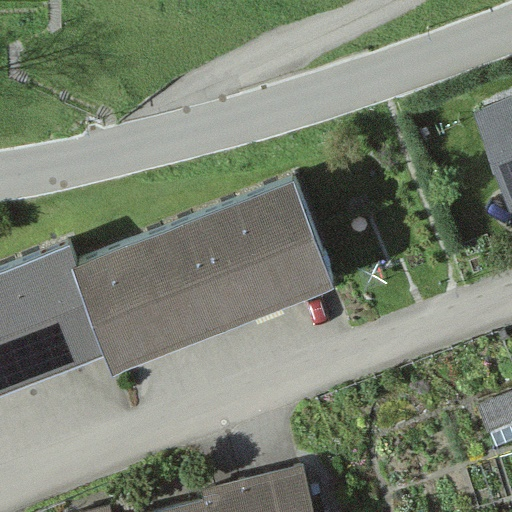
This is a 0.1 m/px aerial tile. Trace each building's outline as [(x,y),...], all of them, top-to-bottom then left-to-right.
[(511,83),(477,96),(511,188),(511,83)] [(292,164),(75,249),(108,335),(116,354),(333,269),(292,164)] [(67,230),(0,256),(0,377),(108,335),(75,249),(67,230)] [(511,386),(481,398),(490,421),(511,412),(511,386)] [(319,511),(306,455),(202,479),(204,488),(108,511),(105,500),(59,511),(319,511)]
